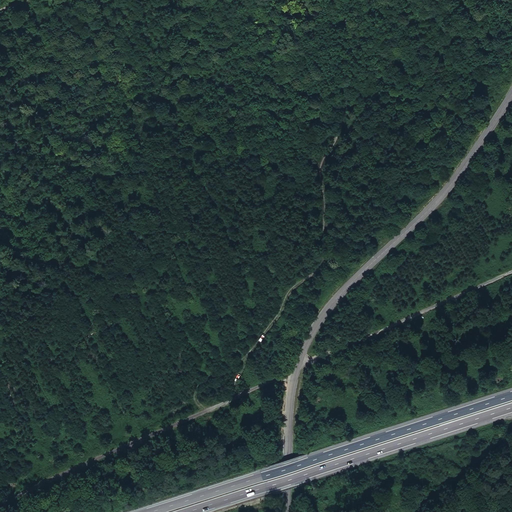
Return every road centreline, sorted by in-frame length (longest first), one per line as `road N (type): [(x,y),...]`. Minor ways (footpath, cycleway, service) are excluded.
road 1 (secondary): [(511,92),(453,180),(335,298),(312,332),(292,387),(287,511)]
road 2 (track): [(235,397),(241,366),(287,292),(322,264),(319,164),(342,127),(349,82),(352,40),(341,0)]
road 3 (trunk): [(511,395),(151,511)]
road 4 (trunk): [(187,511),(511,407)]
road 5 (track): [(0,504),(295,375)]
road 6 (track): [(299,360),(511,271)]
road 7 (track): [(459,0),(473,15),(456,43),(423,72),(345,104)]
